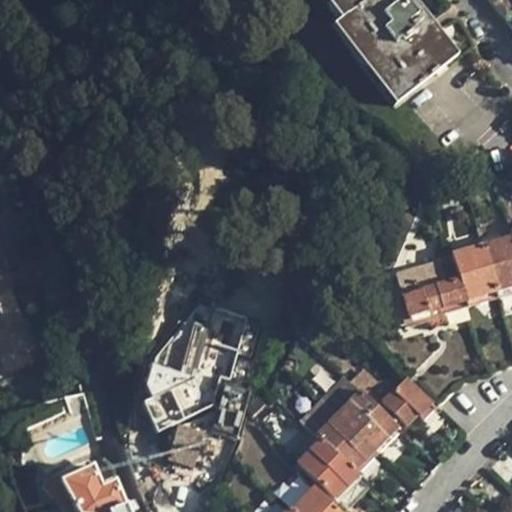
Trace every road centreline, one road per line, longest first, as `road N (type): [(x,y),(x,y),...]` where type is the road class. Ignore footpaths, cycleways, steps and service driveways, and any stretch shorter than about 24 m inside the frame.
road 1 (residential): [(0,100),(25,200),(53,267)]
road 2 (residential): [(511,414),(470,450),(425,511)]
